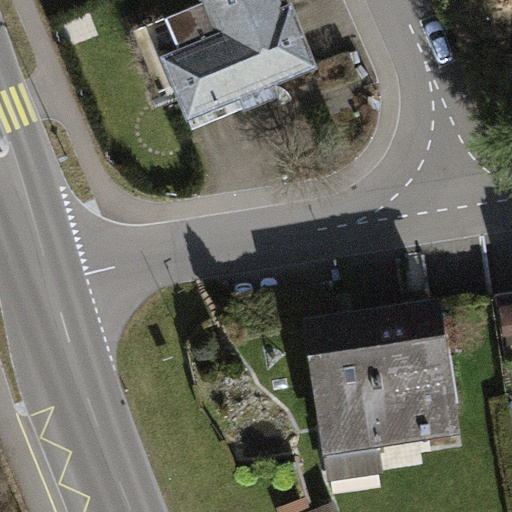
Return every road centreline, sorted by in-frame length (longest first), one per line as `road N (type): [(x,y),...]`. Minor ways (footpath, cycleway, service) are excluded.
road 1 (residential): [(48,285),(164,255),(454,209)]
road 2 (secondary): [(132,511),(48,285)]
road 3 (residential): [(393,0),(433,101),(454,209)]
road 4 (secondary): [(48,285),(0,149)]
